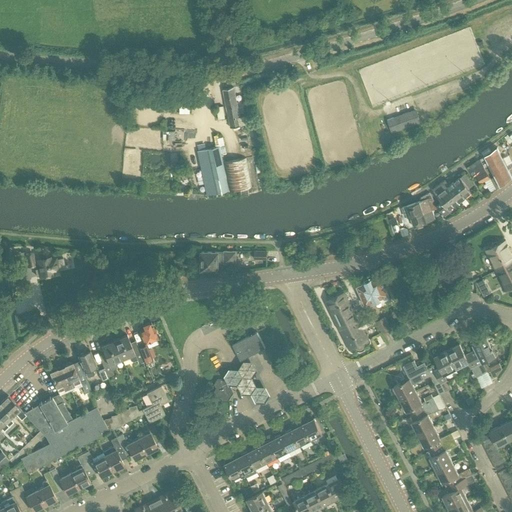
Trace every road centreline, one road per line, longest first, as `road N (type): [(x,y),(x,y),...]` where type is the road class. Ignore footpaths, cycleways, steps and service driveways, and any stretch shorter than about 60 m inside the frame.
road 1 (secondary): [(0,383),(33,352),(120,306),(285,275)]
road 2 (unclassified): [(226,72),(471,0)]
road 3 (secondary): [(285,275),(372,259),(459,226),(511,190)]
road 4 (unclassified): [(226,72),(0,56)]
road 5 (unclassified): [(338,377),(445,324),(470,303),(511,315)]
road 6 (residential): [(509,511),(463,417),(511,373)]
road 7 (residential): [(192,452),(338,377)]
road 8 (tertiary): [(405,511),(338,377)]
